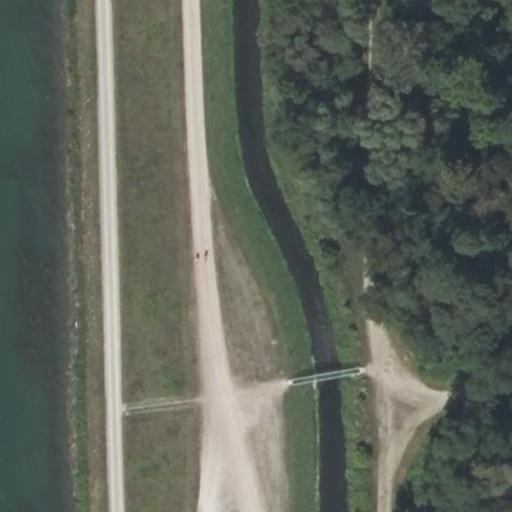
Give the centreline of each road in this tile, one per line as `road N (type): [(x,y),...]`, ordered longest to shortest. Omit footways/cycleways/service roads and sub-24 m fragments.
road 1 (track): [(113,511),(98,0)]
road 2 (track): [(190,0),(221,398)]
road 3 (track): [(366,0),(375,313),(392,363)]
road 4 (track): [(392,363),(384,511)]
road 5 (track): [(392,363),(425,393),(487,389),(511,377)]
